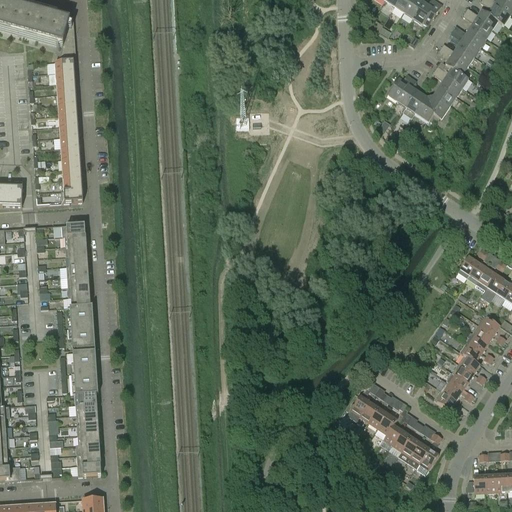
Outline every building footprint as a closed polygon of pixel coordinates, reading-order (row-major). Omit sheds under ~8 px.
[(394,10),(400,0),(387,0),(385,4),(394,10)] [(404,16),(413,0),(400,0),(394,10),(404,16)] [(412,22),(423,5),(419,2),(420,0),(413,0),(404,16),(412,22)] [(511,15),(511,7),(500,0),(498,0),(496,4),(489,0),(483,0),(483,1),(510,19),(511,15)] [(510,19),(483,1),(480,5),(491,12),(488,17),(487,17),(498,24),(497,24),(504,29),(510,19)] [(423,5),(412,22),(422,28),(423,26),(428,29),(434,21),(442,9),(432,2),(428,8),(423,5)] [(0,30),(62,48),(58,65),(74,64),(74,65),(76,65),(73,24),(0,4),(0,30)] [(478,18),(468,11),(465,15),(492,33),(497,24),(498,24),(487,17),(488,17),(482,13),(478,18)] [(492,33),(465,15),(462,19),(473,26),(469,31),(486,42),(492,33)] [(486,42),(469,31),(466,36),(455,29),(453,33),(480,51),(486,42)] [(480,51),(453,33),(450,37),(461,44),(457,49),(474,60),(480,51)] [(414,39),(408,47),(413,51),(419,43),(414,39)] [(474,60),(457,49),(454,54),(443,47),(441,51),(468,69),(474,60)] [(468,69),(441,51),(438,55),(449,62),(445,68),(451,72),(462,78),(468,69)] [(494,66),(488,62),(485,67),(491,71),(494,66)] [(75,75),(75,70),(74,70),(74,65),(74,64),(58,65),(55,65),(56,76),(75,75)] [(451,72),(448,76),(437,69),(435,73),(462,91),(468,82),(462,78),(451,72)] [(443,84),(440,89),(456,100),(462,91),(435,73),(432,77),(443,84)] [(75,75),(56,76),(56,87),(76,86),(76,81),(75,81),(74,76),(75,76),(75,75)] [(412,82),(407,79),(404,85),(399,82),(388,98),(397,104),(412,82)] [(416,85),(412,82),(397,104),(406,110),(417,94),(412,91),(416,85)] [(56,87),(57,98),(77,97),(76,92),(75,92),(75,87),(76,87),(76,86),(56,87)] [(450,109),(456,100),(440,89),(434,99),(450,109)] [(406,110),(403,115),(411,121),(415,116),(415,117),(426,100),(417,94),(406,110)] [(77,97),(57,98),(58,109),(77,107),(77,103),(76,103),(76,98),(77,98),(77,97)] [(441,123),(450,109),(434,99),(431,103),(433,118),(441,123)] [(431,103),(426,100),(415,117),(428,125),(433,118),(431,103)] [(77,107),(58,109),(59,119),(78,118),(78,113),(77,113),(76,109),(77,109),(77,107)] [(78,118),(59,119),(59,130),(79,129),(78,124),(77,119),(78,119),(78,118)] [(79,129),(59,130),(60,141),(79,140),(79,135),(78,135),(78,130),(79,130),(79,129)] [(379,129),(377,134),(381,139),(385,133),(379,129)] [(79,140),(60,141),(61,152),(80,151),(80,146),(79,146),(79,141),(80,141),(79,140)] [(80,151),(61,152),(61,163),(81,161),(81,157),(80,157),(79,152),(80,152),(80,151)] [(81,161),(61,163),(62,173),(82,172),(81,167),(80,168),(80,163),(81,163),(81,161)] [(82,172),(62,173),(63,184),(82,183),(82,178),(81,178),(81,173),(82,173),(82,172)] [(82,183),(63,184),(64,194),(64,195),(83,193),(83,189),(82,189),(82,184),(82,183)] [(0,208),(22,209),(23,185),(14,185),(14,190),(0,189),(0,208)] [(62,206),(82,205),(83,205),(83,204),(82,195),(83,195),(83,193),(64,195),(64,194),(61,195),(62,206)] [(503,224),(507,219),(501,215),(497,220),(503,224)] [(64,240),(85,238),(84,228),(61,229),(62,240),(64,240)] [(86,248),(85,238),(64,240),(65,250),(86,248)] [(68,260),(87,259),(86,248),(65,250),(66,260),(68,260)] [(87,269),(87,259),(68,260),(69,270),(87,269)] [(457,275),(457,276),(467,282),(477,266),(468,260),(457,275)] [(486,272),(477,266),(467,282),(476,288),(478,285),(486,272)] [(67,280),(88,279),(87,269),(69,270),(66,270),(67,280)] [(474,290),(483,296),(487,291),(495,278),(486,272),(478,285),(476,288),(474,290)] [(489,306),(496,296),(504,284),(495,278),(487,291),(483,296),(480,300),(489,306)] [(89,289),(88,279),(67,280),(68,291),(89,289)] [(496,296),(505,302),(511,291),(511,289),(504,284),(496,296)] [(71,301),(89,299),(89,289),(68,291),(68,301),(71,301)] [(90,309),(89,299),(71,301),(71,310),(71,311),(90,310),(90,309)] [(71,332),(94,330),(92,309),(90,309),(90,310),(71,311),(71,310),(70,310),(71,332)] [(491,321),(494,318),(485,312),(483,316),(491,321)] [(477,328),(493,339),(500,329),(484,319),(477,328)] [(471,337),(475,339),(487,348),(493,339),(477,328),(471,337)] [(71,332),(72,353),(95,351),(94,330),(71,332)] [(471,337),(465,346),(481,357),(487,348),(475,339),(471,337)] [(430,344),(435,347),(439,342),(434,339),(430,344)] [(459,355),(463,358),(467,360),(475,366),(476,365),(481,357),(465,346),(459,355)] [(97,376),(96,365),(95,354),(73,356),(74,377),(97,376)] [(463,358),(457,367),(473,378),(479,368),(476,365),(475,366),(467,360),(463,358)] [(457,367),(451,376),(467,386),(473,378),(457,367)] [(97,376),(74,377),(75,398),(96,397),(98,397),(97,376)] [(451,376),(445,385),(461,395),(467,386),(451,376)] [(375,385),(371,382),(369,386),(365,392),(369,394),(373,388),(375,385)] [(441,382),(436,391),(439,394),(455,404),(461,395),(445,385),(441,382)] [(439,394),(433,403),(449,414),(454,416),(456,413),(456,411),(452,409),(455,404),(439,394)] [(75,398),(75,408),(96,407),(96,397),(75,398)] [(350,414),(347,419),(356,425),(359,420),(369,405),(365,402),(360,399),(350,414)] [(359,420),(368,426),(378,411),(369,405),(359,420)] [(75,409),(69,409),(70,419),(76,418),(76,419),(78,419),(78,418),(97,417),(96,407),(75,408),(75,409)] [(0,420),(5,420),(5,421),(10,420),(9,409),(2,410),(0,410),(0,420)] [(377,432),(387,417),(378,411),(368,426),(377,431),(377,432)] [(98,427),(97,417),(78,418),(78,419),(79,428),(98,427)] [(377,432),(377,431),(374,435),(376,436),(375,437),(383,443),(386,438),(393,428),(396,423),(387,417),(377,432)] [(77,439),(98,437),(98,427),(79,428),(77,428),(77,439)] [(383,443),(379,448),(389,454),(392,449),(402,434),(393,428),(386,438),(383,443)] [(402,434),(392,449),(401,455),(411,440),(402,434)] [(78,448),(78,449),(99,447),(98,437),(77,439),(78,448)] [(438,458),(434,455),(438,447),(437,447),(441,441),(438,438),(434,444),(429,452),(416,472),(417,472),(416,473),(425,478),(438,458)] [(0,440),(0,451),(7,451),(9,451),(9,440),(6,440),(6,441),(0,440)] [(398,460),(407,466),(420,446),(411,440),(401,455),(398,460)] [(416,472),(429,452),(420,446),(407,466),(416,472)] [(100,458),(99,447),(78,449),(78,448),(76,449),(76,459),(100,458)] [(77,469),(100,468),(100,458),(76,459),(77,469)] [(0,471),(11,471),(11,470),(10,460),(8,460),(8,461),(0,461),(0,471)] [(78,480),(101,478),(100,468),(77,469),(78,480)] [(11,470),(11,471),(0,471),(0,482),(4,483),(4,485),(21,484),(20,470),(11,470)] [(52,477),(52,482),(60,481),(59,477),(62,477),(61,471),(51,471),(52,477)] [(506,477),(495,478),(496,496),(507,495),(506,477)] [(474,497),(485,496),(484,478),(473,479),(473,484),(468,484),(467,487),(467,496),(474,495),(474,497)] [(495,478),(484,478),(485,496),(496,496),(495,478)] [(82,511),(103,511),(102,501),(82,502),(82,511)]
